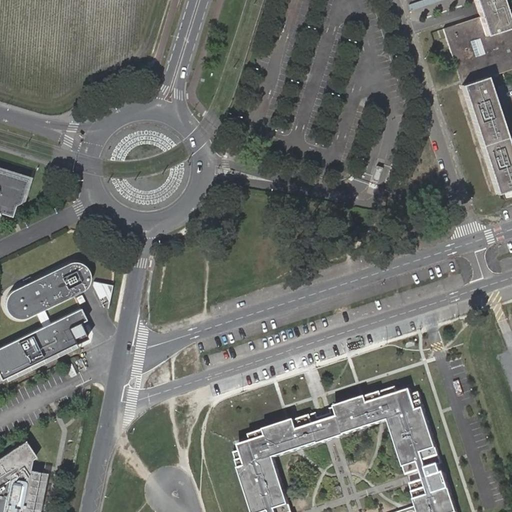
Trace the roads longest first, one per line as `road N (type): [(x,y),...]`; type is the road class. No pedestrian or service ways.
road 1 (residential): [(110,407),(488,285)]
road 2 (residential): [(472,239),(175,338),(121,348)]
road 3 (residential): [(472,239),(394,0)]
road 4 (track): [(158,0),(141,54),(125,69),(43,107),(0,94)]
road 5 (secondary): [(192,129),(179,93),(205,0)]
road 6 (secondary): [(146,225),(180,215),(202,187),(205,155),(192,129)]
road 7 (secondary): [(194,0),(163,89),(133,110)]
road 8 (tertiary): [(146,225),(121,348)]
